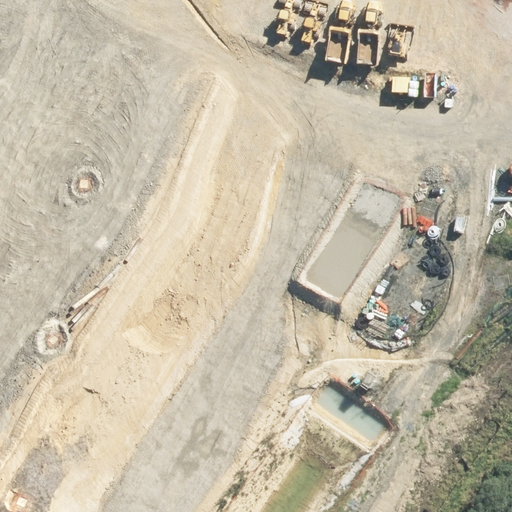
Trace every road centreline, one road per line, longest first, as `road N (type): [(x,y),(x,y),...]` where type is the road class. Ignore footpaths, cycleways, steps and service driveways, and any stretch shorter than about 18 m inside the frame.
road 1 (unclassified): [(332,511),(459,316),(511,256)]
road 2 (residential): [(366,0),(390,7),(511,107)]
